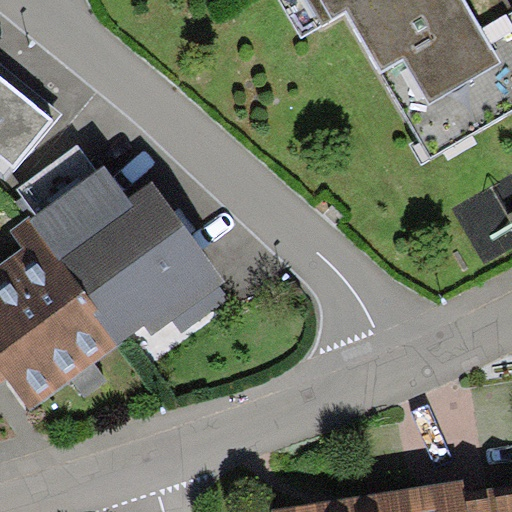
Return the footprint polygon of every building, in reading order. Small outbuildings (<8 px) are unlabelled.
[(345,19),(430,165),(511,117),(511,19),(501,0),(278,0),(302,42),(345,19)] [(0,62),(0,178),(7,184),(64,113),(17,76),(0,62)] [(184,335),(228,301),(222,292),(227,288),(178,223),(154,191),(131,207),(106,174),(100,178),(79,150),(21,193),(38,216),(29,223),(62,266),(124,348),(146,332),(153,342),(176,324),(184,335)] [(0,375),(6,384),(31,418),(124,348),(62,266),(29,223),(13,235),(25,253),(0,270),(0,375)] [(461,490),(317,511),(511,511),(511,495),(463,503),(461,490)]
